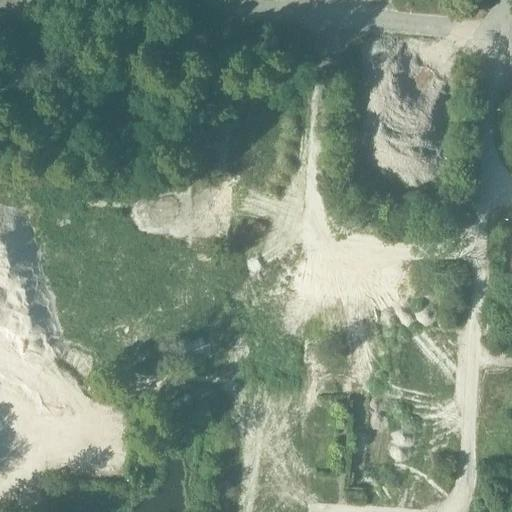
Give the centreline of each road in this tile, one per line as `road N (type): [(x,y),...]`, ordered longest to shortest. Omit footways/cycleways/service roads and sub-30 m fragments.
road 1 (residential): [(477,248),(315,239),(329,18)]
road 2 (residential): [(477,248),(463,480),(452,511)]
road 3 (residential): [(490,28),(477,248)]
road 4 (unknown): [(0,386),(63,404),(82,422),(65,459),(0,484)]
